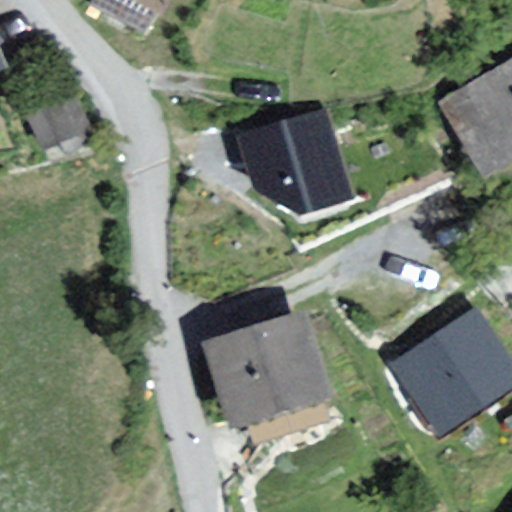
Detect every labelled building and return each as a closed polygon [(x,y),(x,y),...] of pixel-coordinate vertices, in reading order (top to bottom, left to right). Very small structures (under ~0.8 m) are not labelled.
[(179,0),(109,0),(165,28),(179,0)] [(0,84),(10,80),(0,55),(0,84)] [(511,166),(511,67),(453,102),(496,176),(511,166)] [(355,201),(327,114),(241,141),(260,199),(280,193),(290,222),(355,201)] [(338,387),(314,308),(211,339),(235,418),(338,387)] [(511,391),(511,354),(484,309),(400,360),(445,433),(511,391)]
